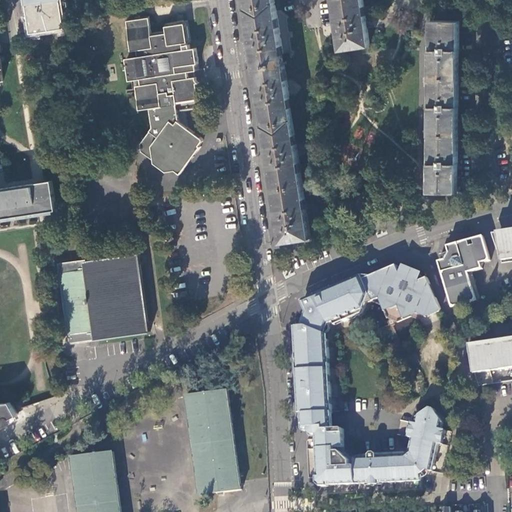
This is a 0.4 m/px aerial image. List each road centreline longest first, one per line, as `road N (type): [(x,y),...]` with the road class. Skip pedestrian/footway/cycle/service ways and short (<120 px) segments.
road 1 (residential): [(0,441),(266,298)]
road 2 (residential): [(266,298),(220,0)]
road 3 (residential): [(493,208),(483,162),(491,2),(511,0)]
road 4 (residential): [(266,298),(472,214)]
road 5 (residential): [(282,511),(266,298)]
